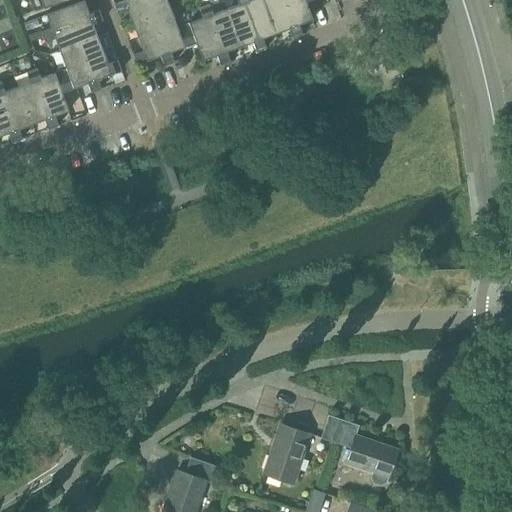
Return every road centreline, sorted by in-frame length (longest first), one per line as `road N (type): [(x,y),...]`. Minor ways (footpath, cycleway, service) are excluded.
road 1 (unclassified): [(65,467),(85,443),(170,390),(293,337),(406,317),(511,321)]
road 2 (residential): [(511,296),(496,117),(462,0)]
road 3 (residential): [(145,110),(389,13),(384,0)]
road 4 (residential): [(0,162),(145,110)]
